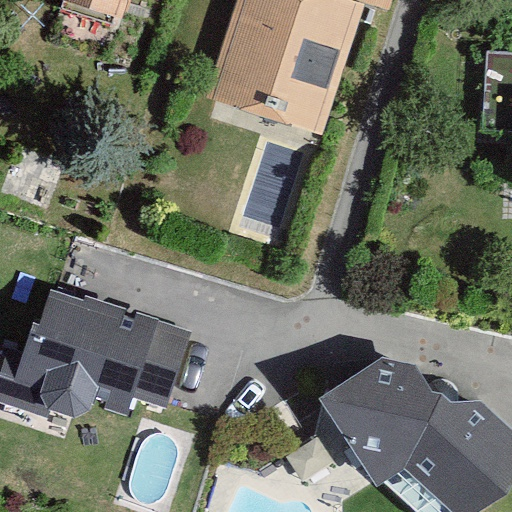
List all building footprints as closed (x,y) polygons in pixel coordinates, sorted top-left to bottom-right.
[(69,0),(68,5),(137,26),(144,0),(69,0)] [(365,5),(349,0),(237,0),(206,97),(323,135),(365,5)] [(357,0),(389,10),(392,0),(357,0)] [(511,119),(511,60),(494,59),(490,118),(511,119)] [(52,288),(41,319),(36,317),(23,352),(9,348),(0,377),(0,401),(48,418),(50,408),(54,411),(76,418),(90,411),(94,401),(106,404),(104,409),(126,416),(132,398),(168,409),(192,331),(52,288)] [(320,398),(378,486),(405,466),(453,511),(479,511),(508,494),(511,485),(511,426),(482,399),(452,401),(444,392),(433,391),(416,364),(383,356),(320,398)]
